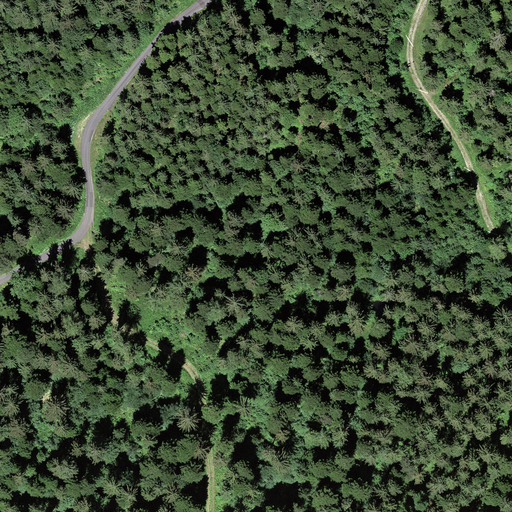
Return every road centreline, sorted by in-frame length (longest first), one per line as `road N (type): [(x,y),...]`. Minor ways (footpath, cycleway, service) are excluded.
road 1 (unclassified): [(205,0),(168,28),(90,126),(89,210),(81,231),(0,280)]
road 2 (track): [(424,0),(409,52),(415,78),(457,140),(511,260)]
